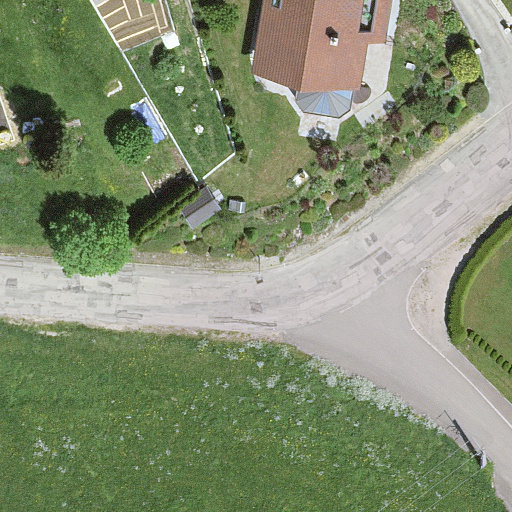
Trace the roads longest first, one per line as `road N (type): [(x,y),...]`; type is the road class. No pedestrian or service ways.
road 1 (residential): [(337,299),(0,283)]
road 2 (residential): [(337,299),(511,475)]
road 3 (residential): [(511,148),(388,263),(337,299)]
